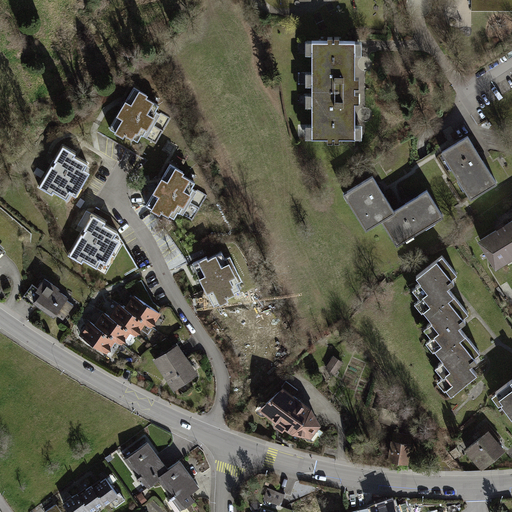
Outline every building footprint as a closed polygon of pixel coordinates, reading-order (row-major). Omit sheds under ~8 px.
[(511,0),(471,0),(471,10),(511,10),(511,0)] [(312,41),(312,89),(354,89),(354,64),(354,40),(312,41)] [(149,95),(136,88),(126,106),(113,129),(125,135),(126,133),(140,140),(144,134),(150,137),(163,114),(157,111),(160,105),(147,98),(149,95)] [(355,115),(354,89),(312,89),(312,137),(355,137),(355,115)] [(460,140),(443,150),(472,198),(498,182),(484,160),(482,155),(469,134),(460,140)] [(77,154),(63,146),(55,160),(53,164),(51,167),(40,187),(52,194),(54,191),(68,199),(72,193),(77,196),(90,172),(85,170),(88,164),(77,158),(76,157),(75,157),(77,154)] [(185,171),(172,163),(161,182),(149,204),(161,211),(163,208),(177,216),(180,210),(185,213),(199,190),(194,187),(197,181),(183,174),(185,171)] [(372,174),(344,191),(367,228),(383,217),(395,210),(384,193),(383,191),(382,189),(372,174)] [(401,206),(395,210),(383,217),(399,242),(443,214),(428,189),(405,204),(403,205),(401,206)] [(81,208),(85,201),(80,198),(76,205),(81,208)] [(103,224),(104,221),(93,215),(83,232),(81,234),(69,256),(81,263),(83,260),(96,268),(100,261),(106,264),(120,240),(114,237),(117,232),(103,224)] [(495,228),(479,238),(496,266),(511,256),(511,217),(503,223),(495,228)] [(209,255),(195,261),(204,278),(216,304),(229,298),(228,295),(242,288),(239,281),(245,278),(233,254),(227,257),(224,251),(210,258),(209,255)] [(437,260),(416,277),(428,292),(423,296),(431,305),(424,311),(428,317),(449,300),(454,296),(448,288),(455,282),(437,260)] [(72,294),(47,277),(39,288),(33,284),(24,297),(34,304),(32,307),(54,321),(57,316),(67,323),(80,303),(71,296),(72,294)] [(135,295),(127,307),(139,314),(138,316),(147,322),(154,326),(163,312),(135,295)] [(435,350),(440,356),(460,339),(465,335),(459,327),(466,321),(449,300),(428,317),(440,331),(435,335),(442,344),(435,350)] [(120,303),(112,315),(124,323),(123,325),(133,331),(139,335),(147,322),(138,316),(139,314),(127,307),(120,303)] [(106,311),(98,323),(110,331),(109,333),(118,338),(126,343),(133,331),(123,325),(124,323),(112,315),(106,311)] [(98,323),(91,318),(81,334),(109,351),(118,338),(109,333),(110,331),(98,323)] [(458,390),(464,385),(477,374),(470,366),(477,360),(460,339),(440,356),(451,370),(446,374),(453,383),(446,389),(451,396),(458,390)] [(178,343),(154,359),(174,391),(199,375),(178,343)] [(327,367),(337,373),(345,361),(335,355),(327,367)] [(511,379),(491,396),(497,405),(500,402),(511,417),(511,379)] [(283,388),(258,411),(276,424),(273,427),(282,434),(285,431),(292,436),(312,440),(321,426),(311,408),(283,388)] [(488,424),(476,434),(481,439),(465,452),(482,472),(506,452),(498,443),(501,440),(488,424)] [(413,438),(393,435),(388,464),(409,467),(413,438)] [(149,444),(126,460),(148,490),(159,482),(162,480),(160,478),(169,471),(149,444)] [(162,480),(159,482),(181,511),(196,501),(191,494),(200,488),(181,462),(169,471),(160,478),(162,480)] [(119,496),(106,478),(93,487),(105,504),(106,505),(119,496)] [(93,511),(105,504),(93,487),(92,486),(79,495),(90,511),(93,511)] [(286,494),(269,488),(264,499),(282,505),(286,494)] [(89,511),(90,511),(79,495),(78,494),(63,503),(69,511),(89,511)] [(395,511),(392,501),(372,508),(373,511),(395,511)] [(398,511),(410,511),(408,501),(396,504),(398,511)]
